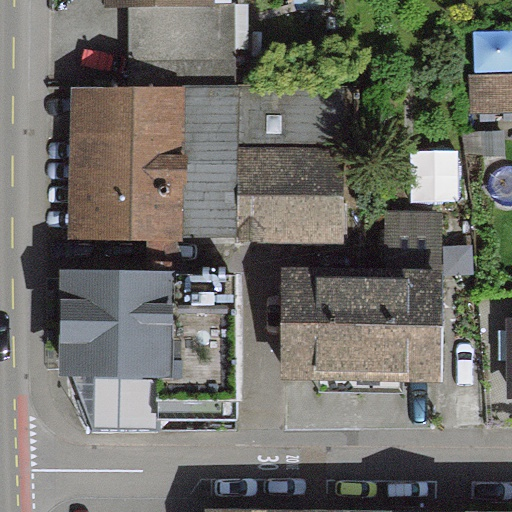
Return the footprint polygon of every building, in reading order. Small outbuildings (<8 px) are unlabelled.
[(107,0),(108,7),(133,7),(134,62),(223,61),(222,6),(193,6),(193,0),(107,0)] [(511,76),(471,78),(472,115),(511,113),(511,76)] [(234,91),(234,92),(88,90),(86,235),(333,239),(333,209),(354,209),(355,162),(351,162),(353,93),(234,91)] [(479,135),(480,156),(497,155),(496,134),(479,135)] [(356,374),(431,375),(433,220),(383,219),(382,279),(357,279),(356,374)] [(356,374),(357,279),(282,278),(281,373),(356,374)] [(231,417),(232,281),(64,280),(61,371),(156,371),(156,417),(231,417)]
